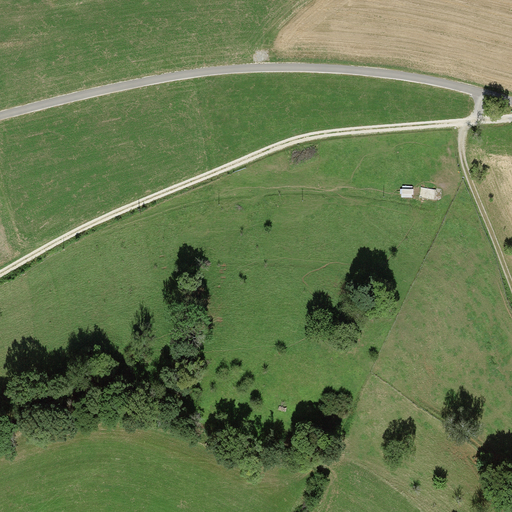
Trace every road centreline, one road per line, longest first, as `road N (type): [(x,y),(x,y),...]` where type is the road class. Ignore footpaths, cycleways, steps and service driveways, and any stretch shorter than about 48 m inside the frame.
road 1 (track): [(0,275),(160,193),(270,149),(326,133),(511,116)]
road 2 (residential): [(0,116),(187,74),(259,68),(417,79),(511,100)]
road 3 (track): [(511,306),(465,179),(455,122)]
